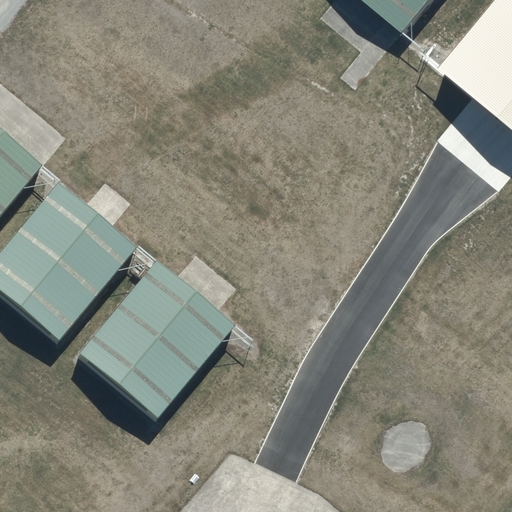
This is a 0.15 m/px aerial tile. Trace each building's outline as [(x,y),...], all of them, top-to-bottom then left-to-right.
[(359,0),(406,37),(435,0),(359,0)] [(511,0),(464,0),(421,55),(501,119),(511,105),(511,0)] [(0,138),(0,214),(38,170),(0,138)] [(54,187),(0,251),(0,302),(54,347),(133,253),(54,187)] [(155,265),(76,358),(154,424),(233,331),(155,265)]
